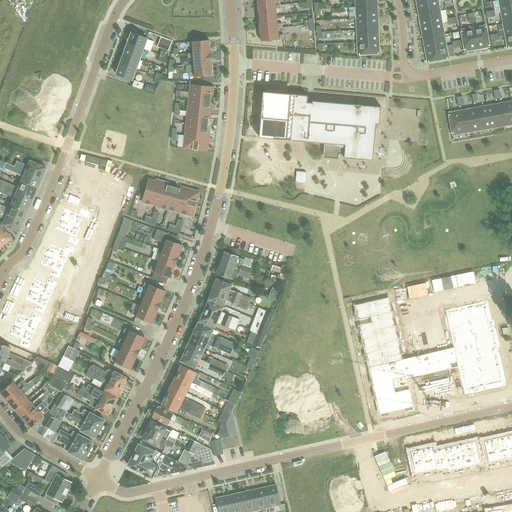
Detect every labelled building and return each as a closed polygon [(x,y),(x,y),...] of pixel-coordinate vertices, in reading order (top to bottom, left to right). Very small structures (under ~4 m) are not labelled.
[(438,11),(435,0),(431,0),(418,3),(420,14),(438,11)] [(511,9),(511,0),(499,0),(501,11),(511,9)] [(281,8),(280,4),(258,7),(259,18),(277,16),(276,9),(281,8)] [(66,5),(63,11),(69,13),(65,23),(83,30),(87,19),(75,14),(77,9),(66,5)] [(357,6),(358,18),(376,17),(376,5),(357,6)] [(511,9),(501,11),(503,23),(504,22),(511,20),(511,9)] [(440,22),(438,11),(420,14),(422,25),(440,22)] [(259,18),(260,29),(278,28),(282,27),(282,23),(277,24),(277,16),(259,18)] [(358,18),(358,29),(377,28),(376,17),(358,18)] [(442,33),(440,22),(422,25),(424,37),(442,33)] [(56,32),(54,38),(65,42),(67,37),(79,41),(83,30),(65,23),(61,34),(56,32)] [(474,29),(477,47),(488,45),(485,27),(474,29)] [(261,41),(283,39),(283,35),(278,35),(278,28),(260,29),(261,41)] [(358,29),(359,41),(377,40),(377,28),(358,29)] [(477,47),(474,29),(463,31),(466,49),(477,47)] [(127,43),(144,49),(147,38),(131,32),(127,43)] [(444,45),(442,33),(424,37),(426,48),(444,45)] [(211,52),(210,40),(192,41),(187,42),(187,46),(192,46),(193,53),(211,52)] [(378,51),(377,40),(359,41),(359,52),(378,51)] [(53,41),(50,47),(56,49),(52,60),(70,66),(74,55),(62,50),(64,45),(53,41)] [(144,49),(127,43),(124,53),(140,59),(144,49)] [(446,56),(444,45),(426,48),(428,59),(446,56)] [(211,63),(211,52),(193,53),(188,53),(188,57),(193,57),(194,65),(211,63)] [(120,63),(136,69),(140,59),(124,53),(120,63)] [(43,68),(40,74),(52,78),(54,73),(66,77),(70,66),(52,60),(48,70),(43,68)] [(136,69),(120,63),(116,74),(132,80),(136,69)] [(212,75),(211,63),(194,65),(194,72),(189,72),(190,76),(195,76),(212,75)] [(39,77),(37,83),(43,85),(39,96),(57,102),(61,91),(49,86),(51,81),(39,77)] [(213,93),(213,87),(190,85),(189,98),(210,100),(211,93),(213,93)] [(154,93),(166,95),(167,89),(155,86),(154,93)] [(263,91),(259,138),(304,141),(304,139),(309,139),(309,142),(324,143),(323,153),(344,154),(344,158),(373,160),(376,124),(379,124),(381,107),(327,102),(327,104),(307,102),(308,95),(263,91)] [(30,104),(27,110),(38,115),(41,109),(53,113),(57,102),(39,96),(35,106),(30,104)] [(131,111),(135,106),(124,97),(120,102),(131,111)] [(210,107),(210,100),(189,98),(188,110),(211,113),(211,107),(210,107)] [(511,106),(511,103),(499,105),(503,124),(511,122),(511,106)] [(499,105),(487,108),(491,126),(503,124),(499,105)] [(487,108),(475,110),(479,128),(491,126),(487,108)] [(210,119),(211,113),(188,110),(186,123),(208,125),(208,118),(210,119)] [(475,110),(463,112),(467,131),(479,128),(475,110)] [(455,133),(467,131),(463,112),(451,114),(455,133)] [(207,132),(208,125),(186,123),(185,136),(208,138),(209,132),(207,132)] [(207,144),(208,138),(185,136),(184,148),(205,151),(206,143),(207,144)] [(28,165),(17,160),(15,166),(42,177),(46,167),(30,160),(28,165)] [(5,167),(8,168),(8,169),(24,175),(22,181),(37,188),(42,177),(15,166),(10,163),(10,164),(7,162),(5,167)] [(87,166),(82,188),(95,190),(100,168),(87,166)] [(100,168),(95,190),(108,193),(112,170),(100,168)] [(112,170),(108,193),(120,195),(124,173),(112,170)] [(307,172),(297,171),(296,182),(306,183),(307,172)] [(124,173),(120,195),(133,197),(137,175),(124,173)] [(0,178),(0,184),(32,199),(37,188),(22,181),(19,187),(0,178)] [(155,206),(162,182),(157,181),(156,182),(149,180),(143,202),(155,206)] [(168,209),(173,187),(167,186),(167,184),(162,182),(155,206),(168,209)] [(12,203),(27,210),(32,199),(0,184),(0,191),(14,197),(12,203)] [(180,212),(186,189),(181,187),(180,189),(173,187),(168,209),(180,212)] [(192,190),(186,189),(180,212),(192,215),(198,194),(191,192),(192,190)] [(0,204),(0,210),(23,221),(27,210),(12,203),(9,209),(1,205),(0,204)] [(64,208),(59,219),(77,226),(81,216),(81,215),(78,214),(64,208)] [(80,208),(78,214),(81,215),(81,216),(89,219),(91,213),(80,208)] [(18,231),(23,221),(0,210),(0,217),(5,219),(3,225),(18,231)] [(144,221),(150,224),(152,217),(146,215),(144,221)] [(59,219),(55,230),(69,236),(72,237),(73,237),(77,226),(59,219)] [(177,224),(170,222),(168,228),(175,230),(176,226),(177,224)] [(0,241),(3,244),(11,237),(0,225),(0,224),(0,241)] [(69,236),(67,241),(78,246),(80,240),(73,237),(72,237),(69,236)] [(179,256),(183,245),(162,238),(160,241),(165,243),(162,250),(179,256)] [(48,243),(43,254),(61,261),(65,251),(66,250),(62,249),(48,243)] [(64,243),(62,249),(66,250),(65,251),(73,254),(76,248),(64,243)] [(179,256),(162,250),(158,248),(156,252),(161,254),(158,261),(175,267),(179,256)] [(238,256),(224,252),(221,263),(251,273),(253,268),(243,264),(244,259),(237,257),(238,256)] [(43,254),(39,265),(53,271),(56,272),(57,271),(61,261),(43,254)] [(105,262),(97,259),(94,268),(101,271),(105,262)] [(175,267),(158,261),(156,268),(151,266),(150,270),(154,272),(171,278),(175,267)] [(236,280),(238,274),(250,278),(251,273),(221,263),(217,274),(230,278),(236,280)] [(111,272),(106,269),(103,277),(105,278),(108,279),(111,272)] [(53,271),(51,276),(62,281),(65,275),(57,271),(56,272),(53,271)] [(500,290),(498,276),(497,276),(497,275),(497,274),(496,274),(495,273),(494,273),(485,275),(485,276),(488,292),(500,290)] [(91,275),(86,288),(95,291),(99,277),(91,275)] [(33,278),(29,289),(46,297),(51,286),(51,285),(45,283),(33,278)] [(48,278),(45,283),(51,285),(51,286),(56,289),(59,282),(48,278)] [(252,298),(241,294),(229,290),(231,285),(216,279),(213,289),(249,302),(249,303),(250,303),(252,298)] [(161,302),(166,291),(145,282),(143,286),(148,288),(145,295),(161,302)] [(425,286),(424,286),(410,288),(410,292),(412,300),(426,298),(429,297),(428,289),(428,288),(427,287),(427,286),(426,286),(425,286)] [(29,289),(24,300),(36,305),(42,308),(42,307),(46,297),(29,289)] [(246,309),(249,303),(249,302),(213,289),(209,300),(223,305),(225,300),(238,304),(237,306),(246,309)] [(78,299),(82,301),(89,304),(92,297),(81,292),(78,299)] [(161,302),(145,295),(140,293),(139,296),(143,298),(140,305),(157,312),(161,302)] [(351,301),(376,411),(410,404),(404,375),(454,364),(461,392),(506,382),(497,344),(499,344),(492,314),(491,315),(486,296),(441,306),(450,344),(399,356),(385,294),(351,301)] [(239,319),(233,317),(221,312),(223,307),(208,301),(205,311),(237,325),(239,319)] [(36,305),(34,311),(45,315),(48,309),(42,307),(42,308),(36,305)] [(157,312),(140,305),(137,312),(133,310),(131,314),(152,323),(157,312)] [(266,310),(261,321),(269,324),(274,313),(266,310)] [(235,330),(237,325),(205,311),(201,321),(215,327),(217,322),(229,327),(235,330)] [(18,313),(13,324),(31,332),(35,321),(36,321),(30,318),(18,313)] [(32,313),(30,318),(36,321),(35,321),(41,324),(43,317),(32,313)] [(261,321),(257,333),(265,336),(265,335),(269,324),(261,321)] [(90,324),(86,322),(83,328),(90,331),(92,325),(90,324)] [(198,322),(194,332),(233,349),(235,344),(211,333),(213,329),(198,322)] [(13,324),(9,335),(21,340),(26,343),(27,342),(31,332),(13,324)] [(141,348),(146,338),(130,330),(129,330),(125,328),(123,332),(128,334),(124,341),(141,348)] [(194,332),(190,342),(205,349),(207,343),(231,354),(233,349),(194,332)] [(95,340),(80,333),(78,337),(81,338),(93,344),(95,340)] [(257,333),(252,345),(258,348),(263,336),(257,333)] [(136,359),(141,348),(124,341),(120,338),(118,342),(123,344),(119,351),(136,359)] [(21,340),(19,346),(30,350),(32,344),(27,342),(26,343),(21,340)] [(0,342),(0,354),(15,361),(17,356),(8,352),(10,347),(0,342)] [(216,366),(219,361),(203,353),(205,349),(190,342),(185,351),(216,366)] [(73,348),(69,346),(64,355),(71,359),(76,349),(73,348)] [(131,369),(136,359),(119,351),(116,358),(112,356),(110,359),(131,369)] [(226,370),(216,366),(185,351),(181,361),(196,368),(198,364),(208,368),(208,369),(223,376),(226,370)] [(0,354),(0,366),(2,367),(4,362),(13,366),(13,367),(23,371),(27,366),(22,364),(15,361),(0,354)] [(39,363),(45,368),(51,362),(38,356),(33,361),(38,364),(39,363)] [(52,363),(45,369),(53,374),(57,365),(52,363)] [(106,372),(100,369),(100,368),(94,365),(91,366),(89,369),(122,386),(123,384),(124,384),(127,379),(126,379),(126,377),(114,371),(109,369),(107,370),(106,372)] [(181,365),(177,374),(213,392),(219,395),(221,390),(215,388),(202,381),(203,381),(194,377),(196,372),(181,365)] [(69,373),(57,367),(53,375),(65,381),(69,373)] [(89,369),(87,372),(85,376),(93,380),(94,379),(107,385),(105,389),(117,395),(118,394),(119,394),(121,390),(120,389),(122,386),(89,369)] [(10,381),(17,375),(8,371),(5,379),(10,381)] [(177,374),(172,385),(187,392),(190,386),(198,390),(198,392),(210,398),(213,392),(177,374)] [(58,390),(63,381),(54,375),(49,385),(58,390)] [(13,382),(1,392),(8,401),(27,384),(23,379),(16,386),(13,382)] [(24,394),(35,384),(31,380),(27,384),(8,401),(16,410),(28,399),(24,394)] [(102,394),(100,393),(101,391),(88,384),(85,391),(86,392),(112,406),(114,403),(115,403),(117,399),(116,398),(117,397),(104,391),(102,394)] [(172,385),(167,395),(205,414),(207,409),(206,408),(184,398),(187,392),(172,385)] [(80,389),(78,393),(91,401),(89,405),(107,415),(108,413),(109,414),(112,409),(110,409),(112,406),(86,392),(85,391),(80,389)] [(68,396),(62,392),(54,404),(61,408),(68,396)] [(32,404),(28,399),(16,410),(23,419),(47,398),(43,394),(32,404)] [(47,398),(23,419),(36,433),(42,424),(45,418),(42,416),(50,409),(47,406),(48,404),(48,405),(54,398),(51,394),(47,398)] [(200,419),(201,419),(202,419),(205,414),(167,395),(162,405),(177,412),(179,407),(188,411),(187,412),(200,419)] [(231,395),(228,400),(229,401),(235,404),(238,398),(231,395)] [(229,401),(226,407),(232,410),(233,409),(234,407),(235,404),(229,401)] [(62,422),(68,411),(61,408),(54,404),(48,415),(62,422)] [(159,406),(156,410),(155,410),(152,416),(153,416),(153,417),(167,424),(170,419),(186,427),(188,422),(173,414),(174,414),(159,406)] [(320,408),(309,411),(313,428),(324,426),(320,408)] [(74,409),(72,414),(99,429),(100,428),(101,429),(104,425),(102,424),(104,420),(84,409),(81,413),(74,409)] [(231,415),(226,424),(226,425),(227,431),(229,436),(238,434),(232,410),(231,415)] [(309,411),(299,413),(303,430),(313,428),(309,411)] [(99,429),(72,414),(70,413),(67,418),(70,420),(71,419),(82,426),(80,430),(95,438),(97,434),(98,434),(101,430),(99,429)] [(299,413),(289,415),(293,433),(303,430),(299,413)] [(48,415),(42,424),(48,428),(49,429),(55,419),(48,415)] [(289,415),(280,417),(283,435),(293,433),(289,415)] [(280,417),(270,420),(274,437),(283,435),(280,417)] [(270,420),(260,422),(264,439),(274,437),(270,420)] [(148,430),(175,444),(177,440),(169,436),(171,431),(152,421),(148,430)] [(221,422),(219,427),(227,431),(226,425),(221,422)] [(260,422),(249,424),(253,442),(264,439),(260,422)] [(437,448),(488,438),(484,422),(448,430),(449,436),(436,439),(437,448)] [(42,424),(36,433),(43,437),(43,436),(48,428),(42,424)] [(73,431),(70,435),(64,431),(65,431),(60,429),(58,434),(62,436),(87,450),(88,450),(89,450),(92,447),(90,446),(92,441),(73,431)] [(173,448),(175,444),(148,430),(143,439),(162,449),(165,444),(173,448)] [(201,437),(209,442),(213,434),(205,430),(201,437)] [(229,436),(226,436),(229,448),(240,446),(238,434),(229,436)] [(66,444),(64,448),(75,454),(75,455),(82,459),(85,455),(87,456),(88,452),(87,451),(87,450),(62,436),(60,440),(66,444)] [(226,436),(220,438),(223,450),(229,448),(226,436)] [(505,436),(495,438),(499,456),(509,453),(505,436)] [(2,437),(0,439),(0,465),(1,465),(0,464),(0,454),(6,450),(10,447),(2,437)] [(495,438),(484,440),(488,458),(499,456),(495,438)] [(223,452),(220,440),(211,442),(214,454),(223,452)] [(475,441),(464,443),(468,461),(479,458),(475,441)] [(211,449),(199,443),(193,454),(206,461),(207,466),(215,464),(211,449)] [(464,443),(454,446),(458,463),(468,461),(464,443)] [(186,470),(188,467),(185,465),(146,445),(144,447),(139,444),(128,465),(153,478),(186,470)] [(432,446),(421,449),(425,466),(436,464),(433,450),(432,446)] [(454,446),(443,448),(447,465),(458,463),(454,446)] [(443,448),(433,450),(436,464),(437,468),(447,465),(443,448)] [(421,449),(410,451),(414,469),(425,466),(421,449)] [(9,462),(25,470),(33,458),(22,451),(9,462)] [(192,453),(185,465),(188,467),(186,470),(207,466),(206,461),(193,454),(192,453)] [(51,483),(67,491),(72,482),(65,479),(67,474),(52,465),(50,471),(45,480),(49,482),(51,483)] [(348,466),(337,468),(341,486),(352,483),(348,466)] [(337,468),(326,470),(330,488),(341,486),(337,468)] [(326,470),(316,473),(320,490),(330,488),(326,470)] [(316,473),(305,475),(309,493),(320,490),(316,473)] [(305,475),(294,478),(298,495),(309,493),(305,475)] [(44,490),(29,481),(25,487),(21,485),(18,490),(38,501),(41,495),(44,490)] [(62,501),(67,491),(51,483),(44,497),(56,503),(59,499),(62,501)] [(264,487),(268,508),(280,505),(276,484),(264,487)] [(19,499),(23,493),(13,487),(9,494),(19,499)] [(264,487),(252,490),(257,510),(268,508),(264,487)] [(240,492),(244,511),(248,511),(257,510),(252,490),(240,492)] [(244,511),(240,492),(228,495),(231,511),(244,511)] [(38,501),(23,493),(19,499),(34,507),(38,501)] [(219,511),(231,511),(228,495),(216,498),(219,511)] [(428,498),(420,500),(422,506),(429,504),(433,503),(432,497),(428,498)] [(206,498),(189,500),(190,507),(207,505),(206,498)]
